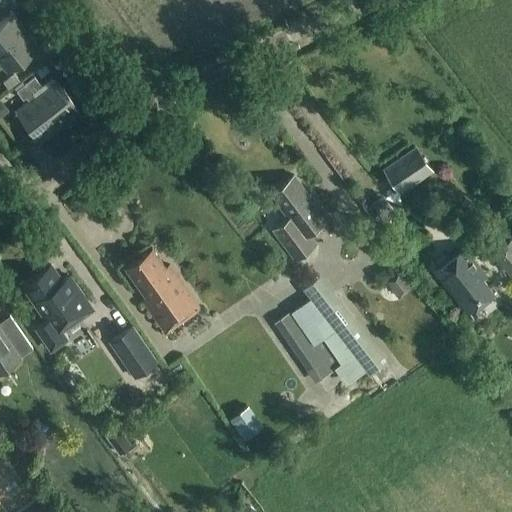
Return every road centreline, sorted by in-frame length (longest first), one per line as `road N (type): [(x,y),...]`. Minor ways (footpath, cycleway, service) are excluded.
road 1 (unclassified): [(132,119),(360,0)]
road 2 (unclassified): [(0,212),(132,119)]
road 3 (unclassified): [(132,119),(40,0)]
